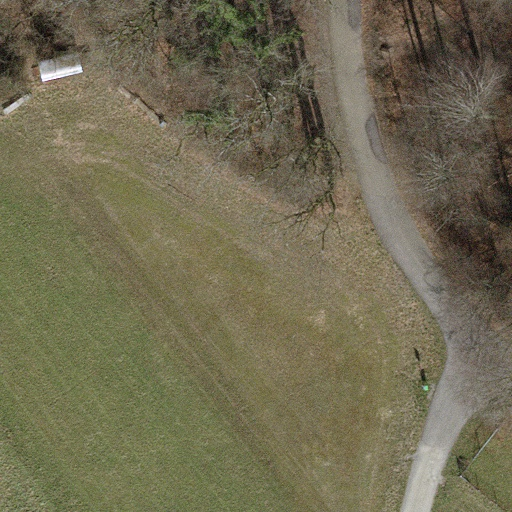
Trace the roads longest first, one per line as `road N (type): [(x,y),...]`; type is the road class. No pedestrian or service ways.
road 1 (track): [(370,0),(376,108),(415,271),(456,346)]
road 2 (track): [(456,346),(410,511)]
